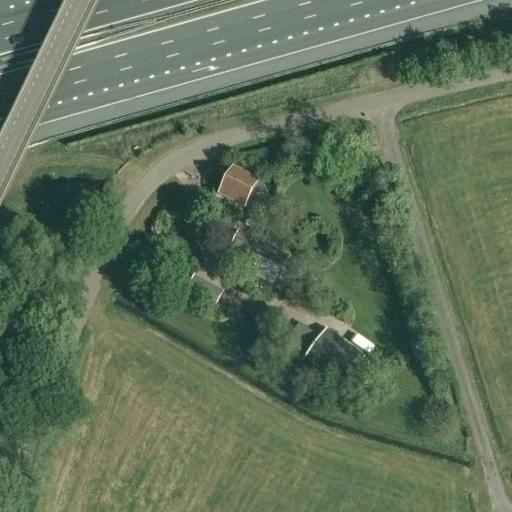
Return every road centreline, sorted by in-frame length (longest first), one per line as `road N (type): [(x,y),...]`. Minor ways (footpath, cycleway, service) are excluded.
road 1 (unclassified): [(511,73),(248,133),(164,168),(113,231),(42,399),(5,511)]
road 2 (motorway): [(0,98),(347,0)]
road 3 (unclassified): [(0,169),(81,0)]
road 4 (motorway): [(118,0),(0,33)]
